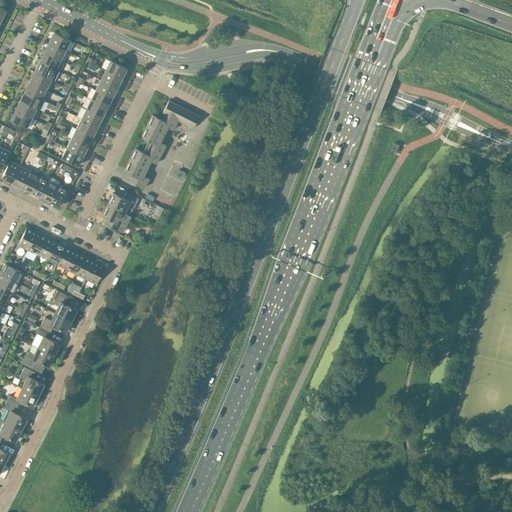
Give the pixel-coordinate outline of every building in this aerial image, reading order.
[(54,32),(49,42),(65,50),(70,40),(54,32)] [(49,42),(44,52),(60,60),(65,50),(49,42)] [(44,52),(39,61),(59,71),(63,62),(60,60),(44,52)] [(105,70),(121,78),(126,68),(110,60),(105,70)] [(34,71),(50,79),(54,81),(59,71),(39,61),(34,71)] [(100,80),(116,88),(121,78),(105,70),(100,80)] [(34,71),(29,81),(45,89),(50,79),(34,71)] [(95,90),(111,98),(116,88),(100,80),(95,90)] [(29,81),(24,90),(41,98),(45,89),(29,81)] [(24,90),(20,100),(39,110),(44,100),(41,98),(24,90)] [(90,99),(107,107),(111,98),(95,90),(90,99)] [(86,109),(102,117),(107,107),(90,99),(86,109)] [(15,110),(31,118),(34,120),(39,110),(20,100),(15,110)] [(162,113),(164,114),(168,116),(175,104),(168,101),(162,113)] [(168,116),(174,119),(181,107),(175,104),(168,116)] [(174,119),(177,121),(180,122),(186,110),(181,107),(174,119)] [(81,119),(97,127),(102,117),(86,109),(81,119)] [(10,120),(26,128),(31,118),(15,110),(10,120)] [(186,110),(180,122),(186,125),(192,112),(186,110)] [(192,112),(186,125),(192,128),(199,116),(192,112)] [(146,126),(163,135),(167,127),(172,130),(177,121),(174,119),(168,116),(164,114),(162,119),(152,114),(146,126)] [(76,128),(92,136),(97,127),(81,119),(76,128)] [(148,148),(160,154),(165,145),(160,142),(163,135),(146,126),(140,137),(150,142),(148,148)] [(71,138),(87,146),(92,136),(76,128),(71,138)] [(66,148),(82,156),(87,146),(71,138),(66,148)] [(394,143),(391,150),(396,153),(399,145),(394,143)] [(0,167),(1,168),(9,152),(0,147),(0,167)] [(61,158),(77,166),(82,156),(66,148),(61,158)] [(129,160),(146,168),(150,161),(156,164),(160,154),(148,148),(145,153),(135,148),(129,160)] [(36,156),(46,160),(48,157),(38,152),(36,156)] [(131,182),(143,188),(148,178),(143,175),(146,168),(129,160),(124,171),(134,176),(131,182)] [(1,177),(11,182),(19,166),(9,161),(1,177)] [(11,182),(21,187),(29,171),(19,166),(11,182)] [(21,187),(30,192),(38,176),(29,171),(21,187)] [(30,192),(40,197),(48,181),(38,176),(30,192)] [(40,197),(50,201),(58,185),(48,181),(40,197)] [(50,201),(60,206),(68,190),(58,185),(50,201)] [(113,193),(107,204),(124,213),(130,216),(133,208),(138,199),(125,192),(123,198),(113,193)] [(103,223),(121,232),(130,216),(124,213),(107,204),(101,216),(106,218),(103,223)] [(17,245),(27,250),(36,232),(26,227),(17,245)] [(27,250),(37,255),(46,237),(36,232),(27,250)] [(37,255),(47,260),(55,242),(46,237),(37,255)] [(47,260),(56,264),(65,247),(55,242),(47,260)] [(56,264),(66,269),(75,252),(65,247),(56,264)] [(66,269),(76,274),(84,256),(75,252),(66,269)] [(76,274),(85,279),(94,261),(84,256),(76,274)] [(85,279),(96,284),(104,266),(94,261),(85,279)] [(0,273),(17,283),(23,272),(5,264),(0,273)] [(0,286),(13,292),(17,283),(0,273),(0,286)] [(0,298),(8,302),(13,292),(0,286),(0,298)] [(55,313),(70,321),(76,309),(64,303),(68,296),(57,290),(53,298),(54,299),(52,303),(59,306),(55,313)] [(39,327),(50,332),(53,327),(64,333),(70,321),(55,313),(52,320),(44,317),(39,327)] [(38,348),(53,355),(59,344),(47,338),(50,332),(39,327),(39,326),(36,333),(44,337),(38,348)] [(21,363),(32,368),(35,361),(47,367),(53,355),(38,348),(35,355),(27,351),(25,355),(24,355),(21,363)] [(22,387),(38,395),(43,384),(31,378),(34,372),(24,367),(19,377),(25,380),(22,387)] [(6,401),(17,406),(20,401),(32,407),(38,395),(22,387),(16,399),(9,395),(6,401)] [(2,421),(20,430),(26,418),(14,412),(17,406),(6,401),(3,407),(8,409),(2,421)] [(0,440),(3,435),(15,441),(20,430),(2,421),(0,419),(0,440)] [(0,462),(3,464),(9,452),(0,447),(0,462)]
